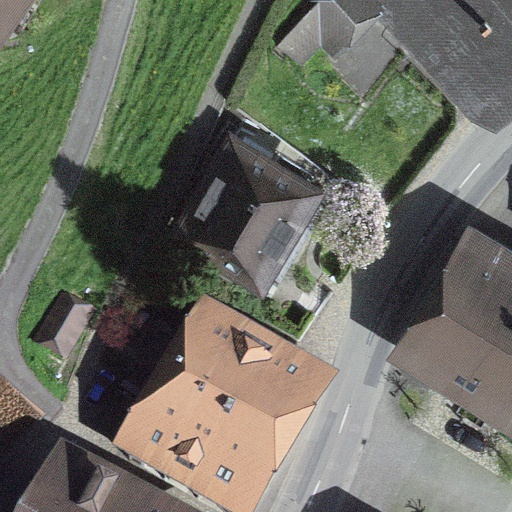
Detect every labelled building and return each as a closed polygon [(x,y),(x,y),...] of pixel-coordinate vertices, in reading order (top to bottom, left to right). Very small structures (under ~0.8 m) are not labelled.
[(306,0),(275,36),(298,58),(318,37),(333,51),(380,0),(306,0)] [(511,0),(407,0),(486,84),(511,59),(511,0)] [(232,138),(181,224),(203,237),(195,250),(229,270),(237,257),(277,277),(324,197),(307,187),(309,183),(232,138)] [(481,250),(467,242),(406,340),(511,402),(511,250),(489,237),(481,250)] [(37,341),(64,357),(89,314),(63,298),(37,341)] [(308,396),(201,333),(127,458),(144,468),(155,449),(245,503),(308,396)] [(0,442),(36,408),(0,378),(0,442)] [(126,511),(59,475),(38,511),(126,511)]
